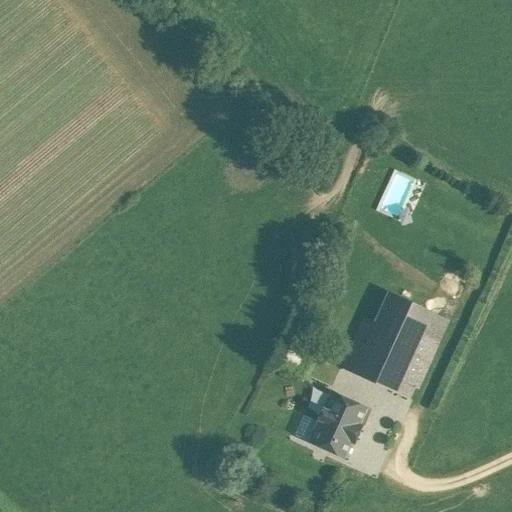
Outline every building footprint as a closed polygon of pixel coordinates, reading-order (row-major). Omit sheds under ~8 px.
[(397,218),(414,177),(394,169),(378,210),(397,218)] [(327,302),(306,293),(282,347),(303,356),(318,322),(327,302)] [(448,319),(390,293),(376,323),(364,318),(327,399),(337,404),(349,408),(350,406),(348,405),(361,376),(408,397),(414,386),(417,387),(448,319)] [(349,312),(327,302),(318,322),(340,332),(349,312)] [(310,359),(303,356),(282,347),(276,362),(304,373),(310,359)] [(349,408),(337,404),(321,441),(350,454),(367,416),(349,408)]
